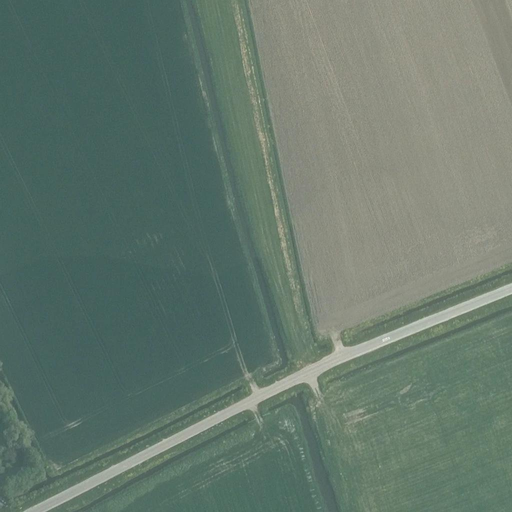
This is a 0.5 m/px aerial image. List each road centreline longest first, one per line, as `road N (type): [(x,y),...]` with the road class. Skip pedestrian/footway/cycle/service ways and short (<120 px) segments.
road 1 (unclassified): [(34,511),(341,355),(511,287)]
road 2 (track): [(305,373),(232,0)]
